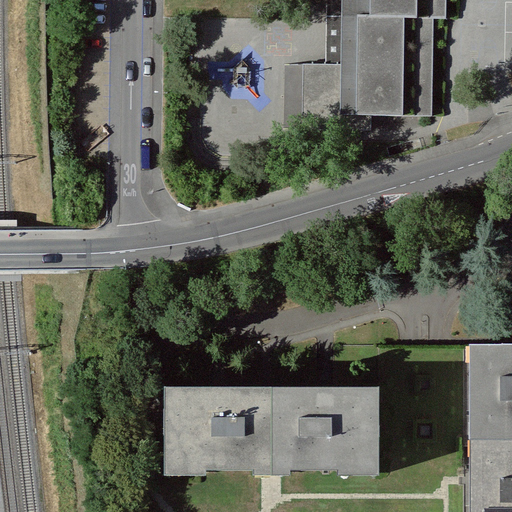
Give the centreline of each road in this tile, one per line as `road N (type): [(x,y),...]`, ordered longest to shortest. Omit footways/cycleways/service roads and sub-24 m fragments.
road 1 (residential): [(511,149),(229,234),(138,249)]
road 2 (residential): [(138,249),(129,163),(131,0)]
road 3 (residential): [(138,249),(0,253)]
